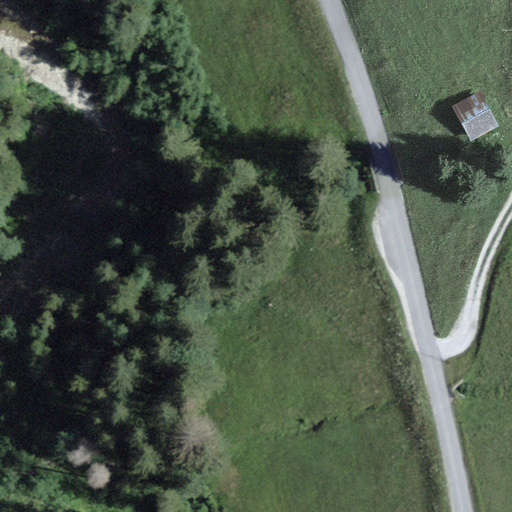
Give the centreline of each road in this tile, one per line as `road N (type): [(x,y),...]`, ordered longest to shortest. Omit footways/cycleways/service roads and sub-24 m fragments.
road 1 (unclassified): [(330,0),(373,119),(463,511)]
road 2 (track): [(428,354),(458,341),(490,243),(511,207)]
